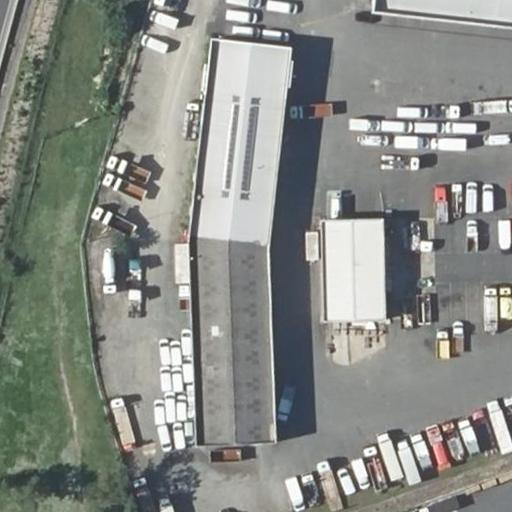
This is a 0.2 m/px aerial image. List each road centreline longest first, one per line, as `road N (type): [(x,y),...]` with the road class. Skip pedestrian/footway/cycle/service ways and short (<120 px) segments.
road 1 (unknown): [(216,0),(174,172),(162,290),(168,433),(177,459),(217,479),(344,447)]
road 2 (unknown): [(353,30),(309,276),(313,338),(344,447)]
road 3 (unknown): [(344,447),(511,393)]
road 4 (unknown): [(511,60),(436,53),(353,30)]
